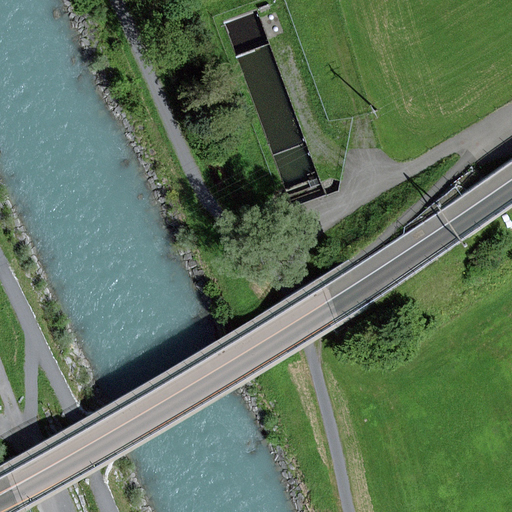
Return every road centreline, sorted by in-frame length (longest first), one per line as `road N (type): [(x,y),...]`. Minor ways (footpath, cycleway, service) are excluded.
road 1 (motorway): [(511,190),(331,311),(0,507)]
road 2 (track): [(349,511),(309,337),(288,282),(262,246),(205,198),(117,0)]
road 3 (track): [(277,262),(325,217),(498,123),(511,143)]
road 4 (track): [(62,396),(0,262)]
